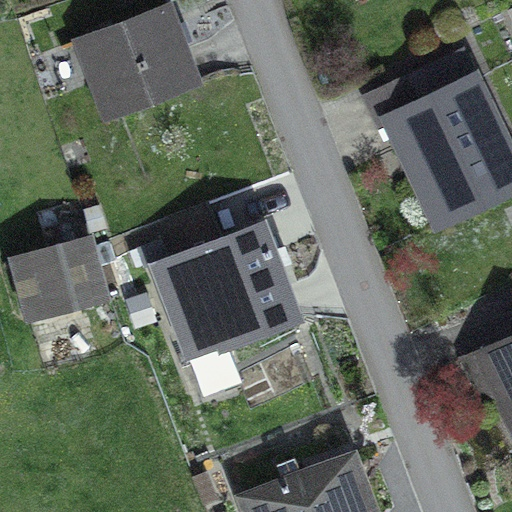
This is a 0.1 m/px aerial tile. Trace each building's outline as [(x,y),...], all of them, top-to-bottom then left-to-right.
[(110,116),(195,83),(181,46),(174,28),(167,10),(81,42),(110,116)] [(181,46),(191,42),(184,24),(174,28),(181,46)] [(511,155),(462,52),(368,96),(381,125),(389,121),(437,222),(483,200),(511,186),(511,155)] [(511,186),(483,200),(486,207),(511,194),(511,186)] [(99,205),(90,209),(96,225),(105,222),(99,205)] [(154,266),(190,361),(229,346),(300,319),(280,268),(274,253),(264,225),(154,266)] [(27,314),(104,292),(89,240),(12,262),(27,314)] [(168,257),(162,240),(138,249),(144,266),(168,257)] [(280,268),(290,264),(284,249),(274,253),(280,268)] [(148,294),(126,301),(136,329),(157,322),(148,294)] [(511,341),(486,354),(483,348),(463,358),(482,398),(500,390),(511,414),(511,341)] [(203,396),(243,381),(229,346),(190,361),(203,396)] [(374,511),(355,458),(303,478),(296,460),(278,467),(284,484),(245,500),(249,511),(374,511)] [(205,471),(196,474),(207,502),(216,499),(205,471)]
